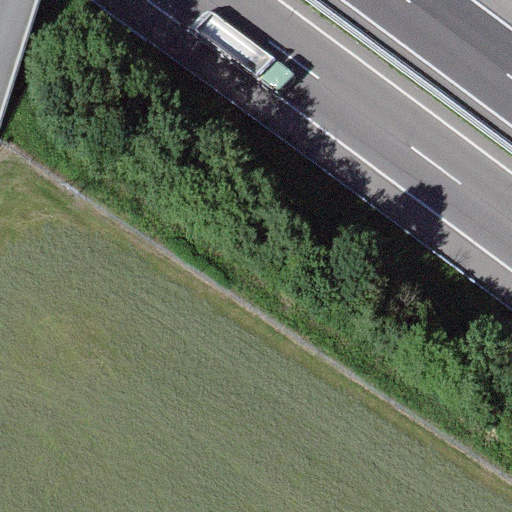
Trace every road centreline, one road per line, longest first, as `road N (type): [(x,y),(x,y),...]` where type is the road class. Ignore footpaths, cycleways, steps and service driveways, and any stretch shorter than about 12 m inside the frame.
road 1 (motorway): [(209,0),(511,224)]
road 2 (motorway): [(511,77),(407,0)]
